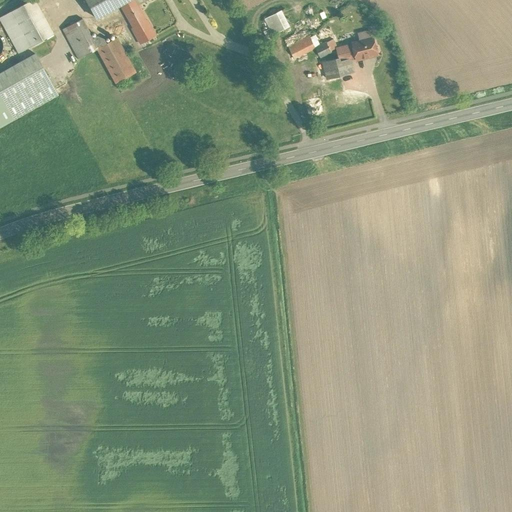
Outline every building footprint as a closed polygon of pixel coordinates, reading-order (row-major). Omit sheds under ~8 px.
[(38,0),(32,0),(1,18),(20,53),(56,33),(38,0)] [(88,0),(100,21),(120,9),(140,45),(158,35),(138,0),(88,0)] [(285,10),(268,18),(275,34),(292,26),(285,10)] [(83,20),(64,29),(80,60),(100,50),(117,84),(139,73),(120,36),(98,47),(83,20)] [(372,29),(361,32),(363,41),(375,38),(372,29)] [(311,35),(290,45),(297,58),(318,48),(311,35)] [(354,43),(358,58),(359,61),(382,55),(377,38),(375,38),(363,41),(354,43)] [(330,42),(318,48),(322,57),(334,52),(330,42)] [(358,58),(354,43),(339,47),(341,58),(342,62),(354,59),(358,58)] [(38,54),(0,74),(0,129),(61,96),(38,54)] [(341,58),(318,63),(325,96),(360,88),(354,59),(342,62),(341,58)]
